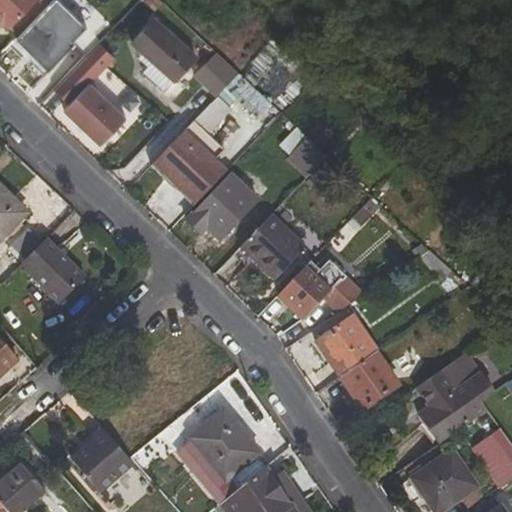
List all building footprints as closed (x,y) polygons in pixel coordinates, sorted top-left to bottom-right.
[(0,0),(0,25),(3,26),(7,30),(33,0),(0,0)] [(42,0),(33,0),(7,30),(16,38),(38,15),(47,4),(42,0)] [(51,0),(47,4),(38,15),(65,41),(33,73),(50,89),(80,58),(83,60),(96,46),(64,14),(68,10),(59,0),(51,0)] [(96,42),(115,21),(104,9),(85,30),(96,42)] [(151,21),(130,45),(139,53),(150,63),(173,82),(194,58),(151,21)] [(67,107),(111,62),(98,48),(54,93),(67,107)] [(192,76),(216,98),(238,74),(214,51),(192,76)] [(173,82),(150,63),(141,73),(163,92),(173,82)] [(221,155),(189,126),(182,134),(214,163),(221,155)] [(153,164),(185,194),(214,163),(182,134),(153,164)] [(307,140),(297,150),(315,167),(325,157),(307,140)] [(256,203),(229,177),(185,223),(199,236),(204,230),(218,243),(256,203)] [(0,239),(24,214),(0,190),(0,239)] [(346,224),(355,234),(380,207),(370,198),(346,224)] [(303,251),(267,217),(239,248),(275,282),(303,251)] [(28,231),(8,250),(21,262),(41,243),(28,231)] [(58,305),(83,278),(43,240),(41,243),(21,262),(17,266),(58,305)] [(304,324),(324,303),(337,317),(366,298),(327,263),(314,276),(304,268),(276,298),(304,324)] [(469,348),(498,325),(484,309),(456,331),(469,348)] [(350,320),(314,345),(339,380),(374,355),(350,320)] [(0,373),(15,360),(0,344),(0,373)] [(397,387),(374,355),(339,380),(361,412),(397,387)] [(419,418),(438,446),(485,414),(480,405),(493,395),(466,356),(417,389),(431,409),(419,418)] [(224,483),(257,455),(220,411),(187,439),(224,483)] [(98,495),(133,465),(127,458),(104,432),(68,461),(98,495)] [(7,446),(30,471),(44,459),(22,433),(7,446)] [(502,452),(492,458),(497,466),(507,459),(502,452)] [(432,511),(441,511),(461,499),(475,489),(452,454),(412,480),(423,498),(432,511)] [(511,461),(509,457),(507,459),(497,466),(488,473),(498,488),(511,478),(511,461)] [(310,511),(283,476),(279,479),(267,462),(262,467),(280,493),(294,511),(310,511)] [(21,511),(43,493),(18,466),(0,482),(0,508),(3,511),(21,511)] [(294,511),(280,493),(262,467),(223,501),(230,511),(294,511)] [(173,500),(190,485),(180,473),(163,488),(173,500)] [(399,489),(410,507),(423,498),(412,480),(399,489)] [(461,499),(469,511),(471,511),(485,503),(475,489),(461,499)] [(215,511),(230,511),(223,501),(213,509),(215,511)]
